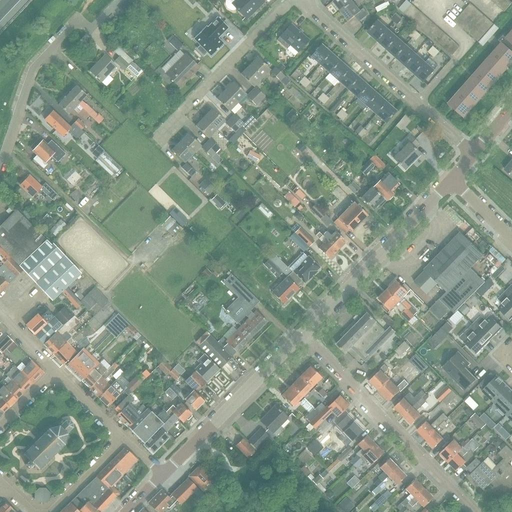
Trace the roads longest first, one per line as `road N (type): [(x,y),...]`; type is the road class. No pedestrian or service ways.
road 1 (residential): [(474,511),(303,333)]
road 2 (residential): [(304,0),(472,154)]
road 3 (tertiary): [(303,333),(451,178)]
road 4 (residential): [(154,137),(297,0)]
road 5 (tertiary): [(162,472),(303,333)]
road 6 (residential): [(0,161),(32,68),(80,14)]
